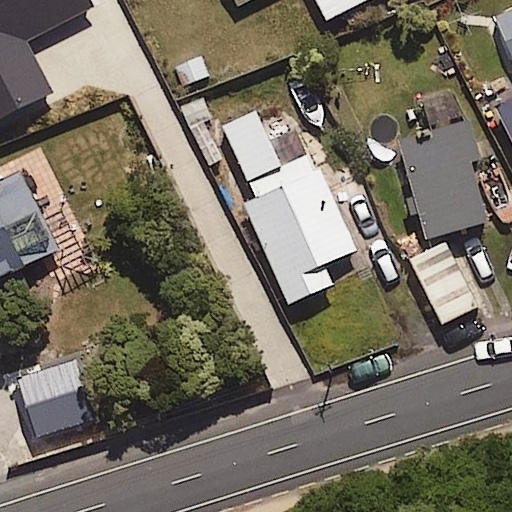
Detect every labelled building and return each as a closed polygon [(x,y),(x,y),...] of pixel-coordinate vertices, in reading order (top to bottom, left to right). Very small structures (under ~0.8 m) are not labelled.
[(368,0),(316,0),(327,21),(368,0)] [(511,98),(497,106),(511,137),(511,98)] [(308,149),(279,162),(256,112),(223,126),(256,198),(244,203),(290,304),(334,284),(325,265),(355,251),(308,149)] [(405,146),(430,238),(488,222),(473,164),(481,162),(472,128),(405,146)] [(0,277),(56,249),(19,177),(0,186),(0,277)] [(443,324),(478,307),(446,242),(411,260),(443,324)]
